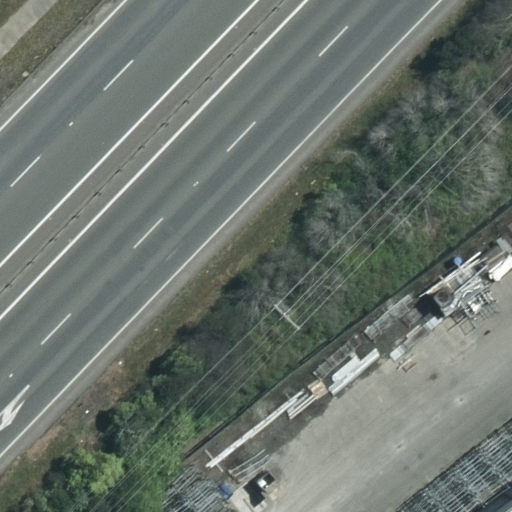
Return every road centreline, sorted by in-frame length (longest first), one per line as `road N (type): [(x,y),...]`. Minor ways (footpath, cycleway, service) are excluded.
road 1 (trunk): [(368,0),(0,372)]
road 2 (trunk): [(0,191),(188,0)]
